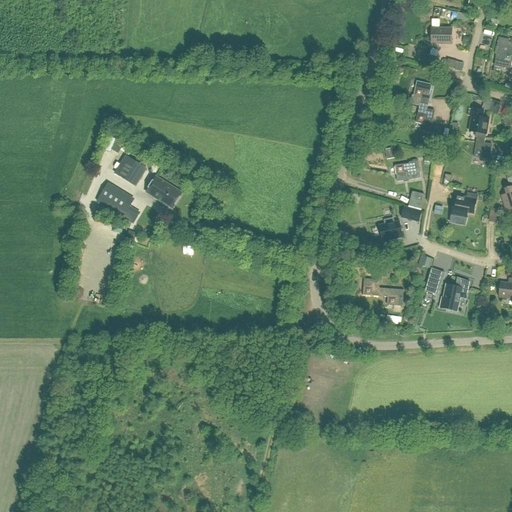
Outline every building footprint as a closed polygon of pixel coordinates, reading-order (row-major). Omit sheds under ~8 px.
[(477,14),(480,1),(474,0),(469,0),(467,11),(477,14)] [(453,46),(453,29),(432,29),(432,46),(453,46)] [(498,48),(494,67),(509,70),(511,58),(511,44),(509,44),(507,43),(507,42),(499,40),(497,48),(498,48)] [(435,65),(437,58),(430,56),(428,62),(435,65)] [(461,73),(463,64),(448,60),(446,68),(456,71),(461,73)] [(424,105),(429,106),(430,101),(428,100),(431,86),(417,83),(413,97),(420,99),(419,104),(421,104),(421,102),(424,103),(424,105)] [(481,109),(488,112),(492,101),(484,98),(481,109)] [(427,111),(429,106),(424,105),(424,103),(421,102),(421,104),(419,104),(418,109),(419,110),(416,124),(423,125),(422,130),(429,132),(434,112),(427,111)] [(481,140),(485,141),(486,135),(485,135),(488,120),(482,119),(483,111),(474,110),(470,133),(477,134),(476,139),(479,140),(479,138),(481,138),(481,140)] [(485,145),(485,141),(481,140),(481,138),(479,138),(479,140),(476,139),(476,144),(474,158),(490,161),(492,147),(485,145)] [(115,141),(109,139),(104,153),(110,155),(115,141)] [(137,188),(148,169),(126,156),(115,175),(137,188)] [(445,158),(435,157),(432,177),(440,178),(441,172),(443,172),(445,158)] [(416,172),(415,164),(395,167),(397,182),(421,178),(420,171),(416,172)] [(445,176),(444,183),(451,184),(452,178),(445,176)] [(169,208),(179,192),(154,177),(145,193),(169,208)] [(134,225),(141,214),(131,208),(136,200),(109,184),(97,203),(134,225)] [(511,187),(505,190),(506,195),(501,197),(506,213),(511,211),(511,187)] [(409,207),(422,210),(425,196),(413,193),(409,207)] [(454,203),(451,218),(466,221),(467,218),(467,215),(473,216),(476,202),(459,199),(458,204),(454,203)] [(406,207),(403,218),(419,222),(422,212),(406,207)] [(394,223),(393,219),(384,221),(385,225),(379,226),(382,242),(403,237),(399,222),(394,223)] [(422,257),(419,265),(431,269),(433,260),(422,257)] [(432,270),(426,292),(437,296),(444,274),(432,270)] [(440,310),(457,312),(459,298),(466,299),(468,282),(456,279),(454,288),(445,286),(443,300),(441,300),(440,310)] [(511,280),(509,280),(508,285),(501,284),(499,298),(511,299),(511,280)] [(404,292),(383,290),(379,290),(379,282),(365,281),(363,297),(384,298),(388,299),(387,307),(403,308),(404,292)]
